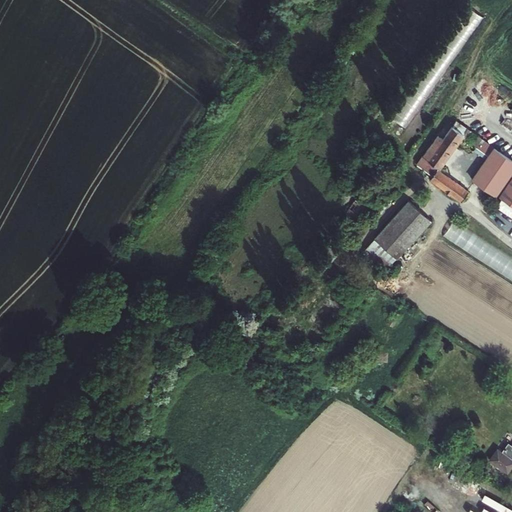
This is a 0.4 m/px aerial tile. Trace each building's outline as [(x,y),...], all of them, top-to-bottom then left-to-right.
[(431,88),(484,17),(470,7),(416,77),(431,88)] [(467,104),(511,131),(511,104),(479,84),(467,104)] [(477,159),(491,168),(499,157),(497,155),(498,153),(468,130),(462,139),(451,130),(439,145),(436,143),(423,160),(439,172),(460,143),(478,157),(477,159)] [(511,165),(499,157),(491,168),(477,188),(491,198),(511,169),(511,165)] [(469,197),(437,174),(429,185),(461,208),(469,197)] [(511,176),(498,196),(511,205),(511,176)] [(425,223),(410,211),(396,228),(412,239),(425,223)] [(511,277),(511,258),(452,221),(444,234),(511,277)] [(392,261),(399,268),(433,231),(425,223),(412,239),(392,261)] [(378,248),(392,261),(412,239),(396,228),(378,248)] [(511,451),(508,449),(501,458),(497,455),(490,464),(496,468),(495,469),(507,478),(511,470),(511,451)]
